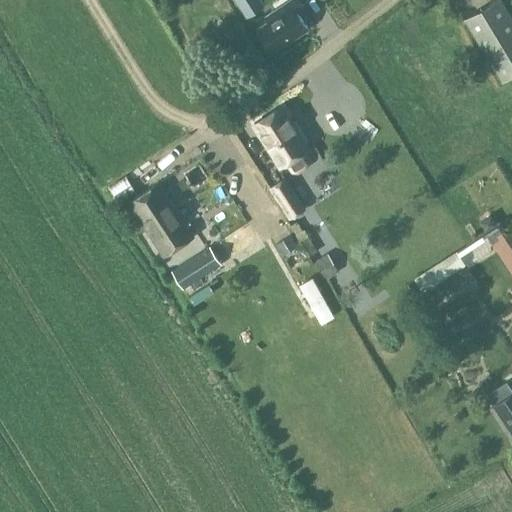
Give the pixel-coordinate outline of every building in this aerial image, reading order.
[(235,0),(247,19),(265,8),(259,0),(235,0)] [(289,0),(264,17),(268,23),(258,29),(273,52),(308,29),(299,15),(307,10),(300,0),(289,0)] [(511,74),(511,18),(501,0),(496,0),(465,19),(502,81),(511,74)] [(282,167),(287,164),(292,173),(293,173),(295,173),(296,173),(299,173),(302,172),(303,172),(305,170),(307,168),(308,167),(309,165),(309,164),(310,163),(310,161),(310,160),(305,152),(308,150),(280,108),(254,124),(282,167)] [(306,208),(287,177),(269,188),(288,219),(306,208)] [(122,179),(110,188),(120,203),(133,195),(122,179)] [(193,238),(180,218),(158,184),(130,203),(165,256),(193,238)] [(297,223),(292,226),(309,256),(317,252),(305,231),(302,232),(297,223)] [(486,235),(511,273),(511,290),(511,291),(511,292),(511,248),(498,227),(486,235)] [(295,275),(307,269),(287,230),(276,235),(295,275)] [(210,247),(172,271),(183,289),(221,265),(210,247)] [(457,252),(414,278),(422,292),(466,266),(457,252)] [(326,281),(338,273),(327,255),(315,263),(326,281)] [(376,297),(360,307),(375,333),(373,335),(386,357),(405,346),(376,297)] [(342,320),(327,329),(334,340),(348,332),(342,320)] [(511,378),(488,395),(495,405),(492,407),(511,436),(511,378)]
